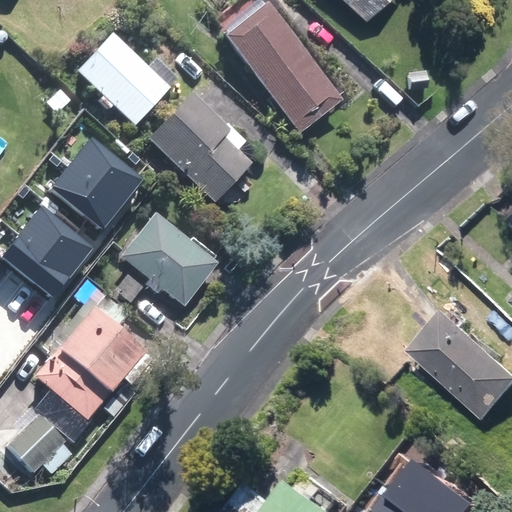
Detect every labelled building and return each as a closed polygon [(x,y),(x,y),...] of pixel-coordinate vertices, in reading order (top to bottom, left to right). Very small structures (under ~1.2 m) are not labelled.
[(351,0),(370,17),(385,0),(351,0)] [(230,35),(302,131),(344,99),(272,3),(230,35)] [(117,105),(138,126),(173,89),(172,87),(179,78),(159,60),(152,68),(116,34),(80,71),(107,96),(104,99),(113,109),(117,105)] [(411,74),(413,90),(431,88),(429,72),(411,74)] [(152,139),(218,203),(255,164),(227,138),(234,131),(196,94),(152,139)] [(84,138),(45,188),(99,229),(138,178),(84,138)] [(0,253),(0,261),(47,297),(86,245),(35,207),(0,253)] [(163,288),(186,306),(220,263),(159,214),(125,257),(152,279),(148,284),(159,293),(163,288)] [(144,289),(128,273),(112,289),(128,305),(144,289)] [(39,376),(90,419),(149,350),(98,306),(39,376)] [(423,352),(493,419),(511,399),(511,356),(464,310),(423,352)] [(8,449),(35,475),(68,440),(42,414),(8,449)] [(460,511),(468,502),(410,460),(382,498),(402,511),(460,511)] [(331,511),(338,504),(325,493),(327,491),(311,478),(301,491),(294,485),(273,510),(241,485),(219,511),(331,511)] [(402,511),(382,498),(371,511),(402,511)]
